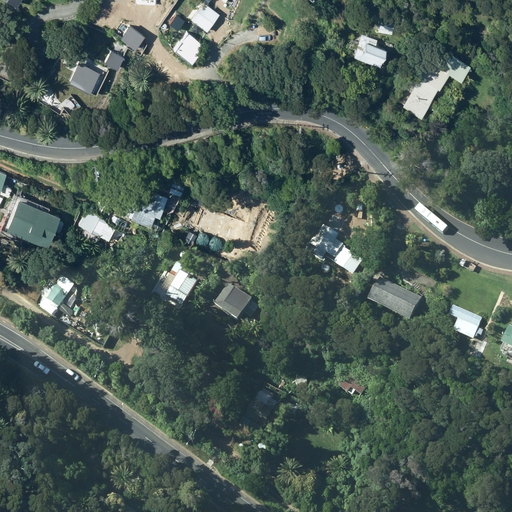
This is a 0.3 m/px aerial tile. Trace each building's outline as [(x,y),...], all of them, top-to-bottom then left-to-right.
[(204,0),(192,16),(207,27),(219,11),(204,0)] [(121,33),(139,48),(142,44),(138,41),(145,31),(132,21),(121,33)] [(175,44),(192,58),(204,43),(196,36),(200,32),(196,28),(193,33),(188,29),(175,44)] [(351,51),(377,61),(383,43),(374,40),(375,36),(359,30),(351,51)] [(458,75),(468,60),(440,41),(415,77),(410,74),(404,83),(408,86),(400,98),(418,111),(435,85),(437,86),(449,69),(458,75)] [(112,45),(105,56),(118,63),(124,52),(112,45)] [(189,67),(162,47),(155,58),(182,77),(189,67)] [(69,75),(91,88),(100,69),(79,57),(69,75)] [(132,188),(122,206),(128,209),(127,209),(147,219),(161,192),(147,185),(143,192),(138,189),(137,191),(132,188)] [(61,209),(20,192),(8,222),(49,238),(61,209)] [(87,205),(78,221),(85,225),(81,232),(94,239),(102,224),(96,221),(100,213),(87,205)] [(328,209),(304,249),(321,259),(324,255),(329,257),(328,259),(349,272),(357,259),(339,249),(348,234),(338,227),(343,218),(328,209)] [(186,231),(204,244),(217,244),(223,235),(218,225),(200,211),(186,231)] [(164,271),(151,292),(178,309),(187,295),(188,295),(197,280),(191,277),(195,270),(184,264),(183,265),(176,261),(168,274),(164,271)] [(366,298),(409,319),(420,296),(377,276),(366,298)] [(64,279),(43,306),(54,314),(74,287),(64,279)] [(228,282),(213,303),(237,319),(252,298),(228,282)] [(252,300),(244,312),(251,317),(259,305),(252,300)] [(452,330),(473,338),(474,335),(476,336),(478,333),(481,334),(483,329),(479,327),(483,317),(452,304),(448,314),(457,317),(452,330)] [(511,325),(509,325),(502,341),(511,346),(511,325)] [(351,369),(338,384),(347,391),(347,390),(351,394),(355,390),(360,394),(369,384),(351,369)] [(244,416),(262,426),(276,403),(257,392),(244,416)]
